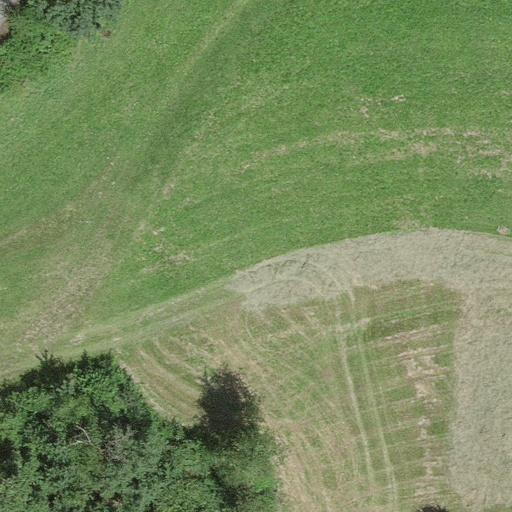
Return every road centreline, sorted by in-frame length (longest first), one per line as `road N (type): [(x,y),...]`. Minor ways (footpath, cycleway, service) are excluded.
road 1 (track): [(0,362),(356,255),(511,252)]
road 2 (track): [(0,336),(129,211),(268,0)]
